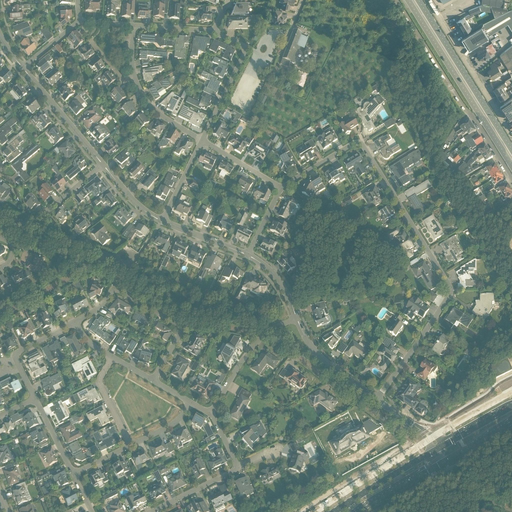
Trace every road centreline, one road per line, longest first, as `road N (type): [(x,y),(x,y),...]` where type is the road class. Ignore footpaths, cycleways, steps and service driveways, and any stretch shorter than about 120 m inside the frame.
road 1 (residential): [(280,188),(361,144),(449,287),(377,399)]
road 2 (unclassified): [(395,0),(511,179)]
road 3 (primary): [(408,0),(511,166)]
road 4 (residential): [(74,323),(117,289),(179,326),(152,381)]
road 5 (primary): [(511,149),(419,0)]
road 6 (residential): [(511,136),(428,0)]
road 7 (residential): [(201,140),(245,48),(213,31)]
road 8 (residential): [(210,414),(257,342),(295,317)]
road 9 (tertiary): [(102,165),(22,67)]
